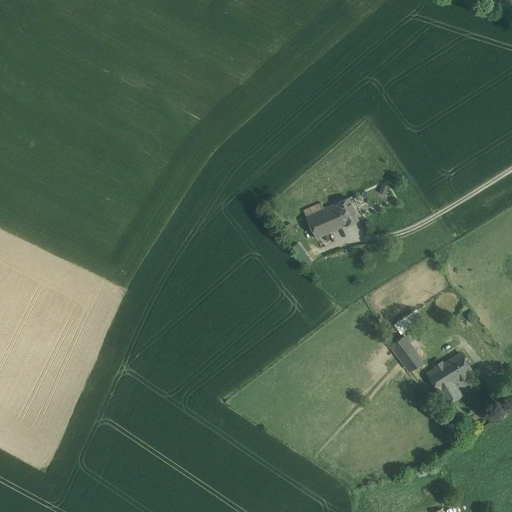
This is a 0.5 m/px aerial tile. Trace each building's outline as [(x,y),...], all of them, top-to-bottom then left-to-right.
[(348,197),(335,203),(345,225),(358,220),(348,197)] [(321,202),(314,205),(315,205),(317,211),(323,208),(321,202)] [(317,211),(305,216),(315,238),(345,225),(335,203),(324,208),(323,208),(317,211)] [(315,205),(303,210),(305,216),(317,211),(315,205)] [(282,222),(277,216),(272,219),(281,231),(286,228),(282,222)] [(282,222),(291,235),(296,231),(287,218),(282,222)] [(312,263),(298,243),(290,248),(305,268),(312,263)] [(410,315),(399,321),(404,328),(414,322),(410,315)] [(422,360),(404,335),(390,345),(409,369),(422,360)] [(460,354),(443,364),(453,381),(470,370),(460,354)] [(443,364),(429,373),(448,402),(461,395),(452,381),(453,381),(443,364)]
